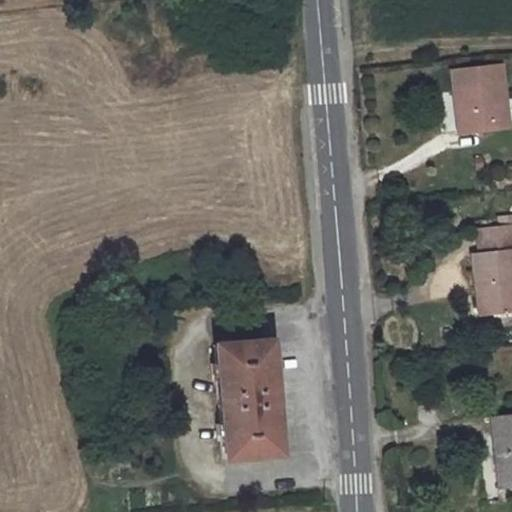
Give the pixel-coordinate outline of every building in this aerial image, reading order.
[(511,31),(511,0),(372,0),(376,43),(511,31)] [(506,126),(499,65),(450,71),(458,132),(506,126)] [(471,256),(479,313),(511,308),(511,236),(511,226),(476,230),(479,255),(471,256)] [(278,453),(269,339),(212,344),(222,458),(278,453)] [(511,486),(511,413),(490,416),(499,488),(511,486)]
